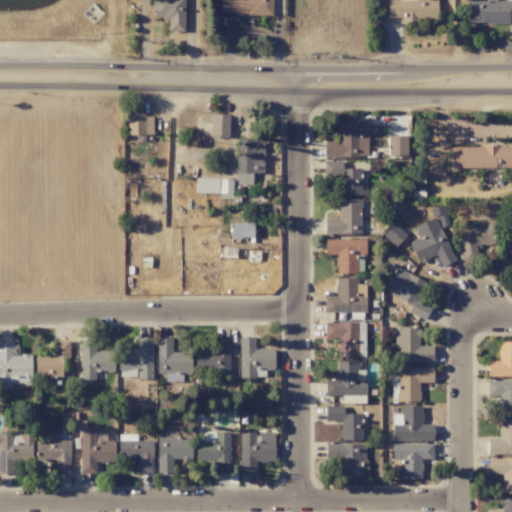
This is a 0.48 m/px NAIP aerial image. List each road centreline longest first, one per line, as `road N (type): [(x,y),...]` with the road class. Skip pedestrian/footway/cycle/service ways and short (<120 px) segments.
road 1 (tertiary): [(0,85),(511,91)]
road 2 (tertiary): [(511,67),(0,66)]
road 3 (residential): [(463,501),(0,504)]
road 4 (residential): [(294,70),(295,502)]
road 5 (residential): [(298,315),(0,316)]
road 6 (residential): [(467,324),(463,511)]
